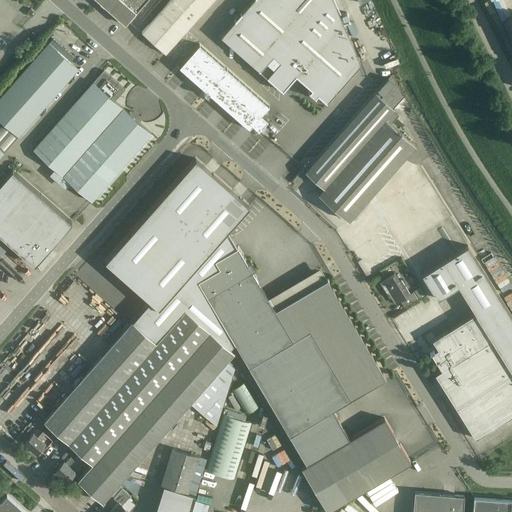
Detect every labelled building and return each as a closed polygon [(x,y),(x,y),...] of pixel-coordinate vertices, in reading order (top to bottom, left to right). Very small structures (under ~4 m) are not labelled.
[(97,0),(125,24),(135,12),(136,12),(146,0),(97,0)] [(165,53),(213,0),(169,0),(141,32),(165,53)] [(307,0),(299,9),(296,7),(302,0),(253,0),(222,35),(282,90),(296,74),(312,89),(309,92),(315,97),(318,94),(327,101),(360,64),(345,49),(350,44),(335,30),(342,22),(340,16),(329,7),(333,2),(330,0),(307,0)] [(0,156),(4,152),(78,68),(71,62),(75,57),(53,38),(49,42),(0,97),(0,156)] [(269,105),(199,44),(191,53),(179,67),(180,67),(206,90),(203,93),(207,96),(209,93),(249,128),(252,124),(258,130),(267,120),(261,115),(269,105)] [(130,114),(117,102),(115,101),(125,89),(103,70),(93,81),(32,149),(91,201),(152,134),(137,121),(139,116),(134,112),(130,114)] [(404,96),(395,79),(392,74),(388,78),(375,91),(305,171),(324,188),(318,194),(349,220),(415,145),(391,124),(398,115),(394,109),(400,100),(404,96)] [(47,417),(43,421),(92,463),(89,466),(79,478),(77,479),(78,481),(80,482),(102,502),(117,484),(120,482),(129,489),(135,496),(139,484),(143,485),(144,481),(126,475),(189,403),(192,405),(216,425),(224,401),(228,386),(234,368),(226,361),(231,355),(234,352),(230,349),(234,343),(230,336),(274,309),(267,298),(229,233),(228,230),(249,206),(224,183),(196,158),(105,261),(150,301),(138,315),(132,321),(131,321),(47,417)] [(12,168),(0,181),(0,231),(13,242),(26,227),(48,247),(71,220),(12,168)] [(297,185),(303,178),(298,174),(292,181),(297,185)] [(0,254),(9,244),(0,235),(0,254)] [(511,317),(482,269),(467,246),(422,274),(437,298),(458,285),(475,313),(432,340),(437,348),(430,353),(441,370),(434,374),(475,438),(511,415),(511,317)] [(399,280),(394,273),(379,282),(384,290),(385,289),(394,304),(399,300),(404,307),(417,299),(413,291),(409,293),(400,279),(399,280)] [(230,336),(234,343),(306,464),(301,467),(327,511),(410,462),(384,418),(349,438),(332,409),(385,378),(327,279),(274,309),(230,336)] [(424,295),(420,287),(414,290),(418,298),(424,295)] [(244,382),(231,390),(246,414),(259,406),(244,382)] [(232,394),(228,397),(236,410),(240,407),(232,394)] [(223,413),(205,470),(208,470),(234,478),(251,422),(245,420),(226,415),(225,414),(223,413)] [(40,440),(50,429),(42,422),(33,433),(32,433),(23,443),(36,454),(45,444),(40,440)] [(15,439),(10,445),(15,449),(20,443),(15,439)] [(194,495),(206,458),(172,447),(161,484),(194,495)] [(70,466),(74,461),(70,457),(65,462),(64,461),(55,471),(67,481),(75,471),(70,466)] [(86,460),(82,465),(86,469),(91,463),(86,460)] [(188,511),(194,495),(161,484),(152,511),(188,511)] [(118,502),(108,511),(128,511),(129,511),(134,505),(127,499),(130,496),(121,488),(113,498),(118,502)] [(462,511),(464,496),(414,491),(412,511),(462,511)] [(0,501),(0,500),(0,511),(25,511),(6,495),(0,501)] [(511,511),(511,500),(474,497),(472,511),(511,511)]
